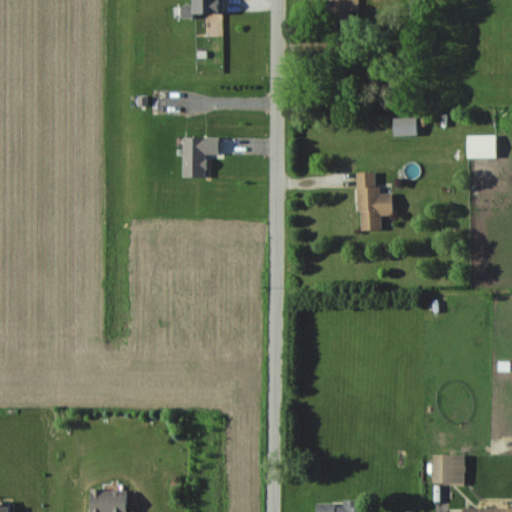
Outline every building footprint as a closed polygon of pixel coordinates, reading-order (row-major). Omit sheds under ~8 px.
[(218,12),(218,0),(189,0),(189,12),(218,12)] [(330,0),(330,23),(349,23),(349,11),(358,11),(357,0),(330,0)] [(415,117),(391,117),(391,135),(415,135),(415,117)] [(494,134),(465,134),(465,158),(494,158),(494,134)] [(392,215),(391,193),(376,193),(375,171),(355,172),(357,230),(380,229),(379,215),(392,215)] [(464,455),(431,455),(431,484),(464,484),(464,455)] [(124,511),(125,490),(87,490),(86,511),(124,511)] [(315,504),(315,511),(365,511),(365,500),(341,500),(341,504),(315,504)]
